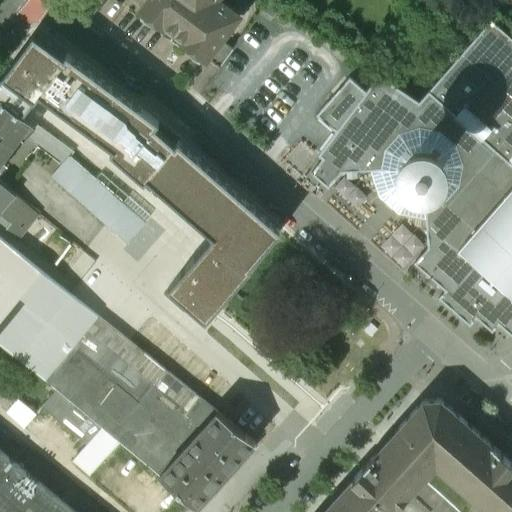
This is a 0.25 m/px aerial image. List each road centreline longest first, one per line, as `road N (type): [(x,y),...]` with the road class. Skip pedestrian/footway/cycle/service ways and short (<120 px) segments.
road 1 (residential): [(433,339),(252,170),(47,0)]
road 2 (residential): [(280,511),(433,339)]
